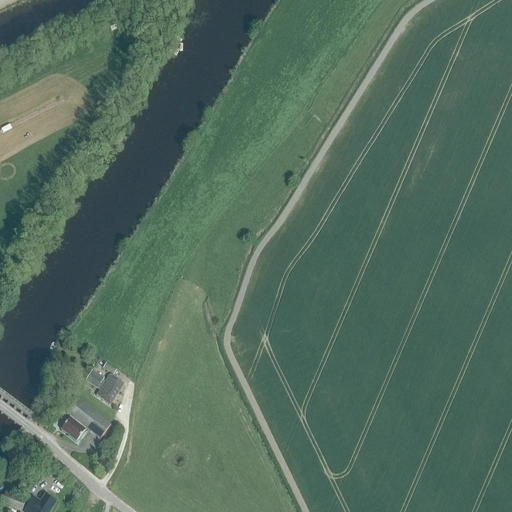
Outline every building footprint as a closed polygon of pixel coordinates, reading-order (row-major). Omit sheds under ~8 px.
[(103,369),(113,375),(117,370),(106,363),(103,369)] [(111,405),(123,385),(109,376),(105,382),(103,381),(104,379),(92,372),(86,382),(97,389),(98,388),(100,390),(96,396),(111,405)] [(99,440),(110,425),(77,400),(66,414),(70,418),(60,430),(76,442),(86,430),(99,440)] [(20,511),(26,501),(6,492),(0,505),(17,511),(20,511)] [(23,511),(50,511),(55,503),(54,503),(54,501),(51,499),(49,500),(44,496),(40,502),(32,497),(23,511)]
